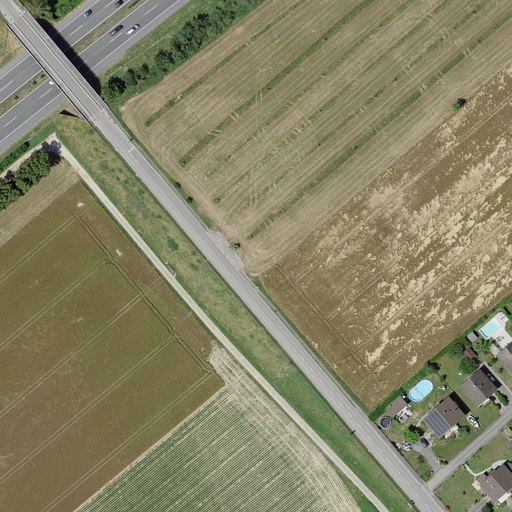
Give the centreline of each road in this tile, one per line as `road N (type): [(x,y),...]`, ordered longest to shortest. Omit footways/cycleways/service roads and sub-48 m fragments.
road 1 (tertiary): [(418,495),(1,0)]
road 2 (track): [(0,180),(33,152),(65,153),(384,511)]
road 3 (motorway): [(0,130),(164,0)]
road 4 (motorway): [(114,0),(0,91)]
road 5 (residential): [(511,414),(418,495)]
